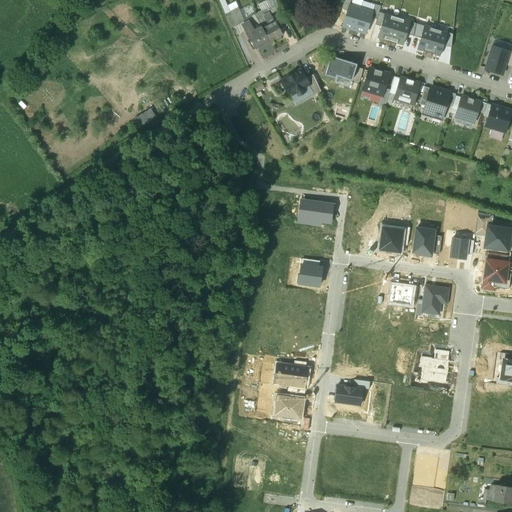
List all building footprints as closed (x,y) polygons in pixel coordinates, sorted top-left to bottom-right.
[(218,0),(231,28),(245,22),(238,7),(230,12),(224,0),(218,0)] [(269,0),(273,11),(278,8),(275,0),(269,0)] [(341,26),(365,34),(372,11),(349,3),(346,10),(341,26)] [(317,16),(306,9),(302,13),(314,21),(317,16)] [(269,11),(256,18),(270,41),(283,34),(280,30),(283,28),(277,19),(274,20),(269,11)] [(380,25),(384,13),(378,11),(374,23),(380,25)] [(377,36),(390,40),(397,17),(384,13),(380,25),(377,36)] [(410,21),(397,17),(390,40),(403,43),(406,33),(410,21)] [(256,49),(270,41),(256,18),(245,25),(243,26),(243,27),(250,39),(248,41),(252,47),(254,45),(256,49)] [(410,21),(406,33),(413,35),(415,23),(410,21)] [(423,25),(415,23),(413,35),(420,37),(423,25)] [(417,48),(428,51),(435,28),(423,25),(420,37),(417,48)] [(447,32),(435,28),(428,51),(440,55),(443,44),(447,32)] [(452,34),(447,32),(443,44),(450,46),(452,34)] [(502,74),(505,64),(509,51),(492,46),(485,69),(502,74)] [(356,63),(330,55),(325,74),(335,77),(336,74),(351,79),(355,66),(356,63)] [(362,68),(355,66),(351,79),(358,81),(362,68)] [(388,73),(369,67),(362,89),(381,95),(384,87),(388,73)] [(300,69),(281,80),(290,95),(296,91),(297,94),(304,90),(303,87),(308,84),(309,84),(305,78),(300,69)] [(320,90),(313,73),(305,78),(309,84),(308,84),(314,93),(320,90)] [(395,94),(400,77),(394,76),(390,89),(389,92),(395,94)] [(400,76),(400,77),(395,94),(394,98),(413,104),(419,82),(400,76)] [(428,87),(424,86),(419,103),(423,104),(428,87)] [(390,89),(385,87),(384,87),(381,95),(378,104),(385,106),(389,92),(390,89)] [(440,91),(428,87),(423,104),(421,112),(442,118),(446,103),(450,92),(441,89),(440,91)] [(455,93),(450,92),(446,103),(452,105),(455,95),(455,93)] [(455,113),(460,96),(455,95),(452,105),(450,112),(455,113)] [(461,95),(460,96),(455,113),(454,116),(474,122),(480,101),(461,95)] [(482,115),(487,117),(492,104),(486,103),(482,115)] [(511,110),(492,103),(492,104),(487,117),(485,125),(504,132),(511,110)] [(332,203),(299,199),(297,220),(320,223),(321,220),(330,221),(332,203)] [(477,215),(474,232),(486,234),(487,226),(489,216),(477,215)] [(380,246),(400,249),(403,227),(383,224),(380,246)] [(431,250),(433,234),(433,228),(415,226),(412,251),(430,253),(431,250)] [(509,229),(487,226),(486,234),(485,245),(507,248),(509,229)] [(431,250),(439,251),(441,235),(433,234),(431,250)] [(465,257),(465,252),(467,238),(452,236),(449,255),(465,257)] [(488,259),(506,262),(507,255),(489,252),(488,259)] [(302,257),(301,263),(319,266),(319,260),(302,257)] [(506,270),(507,262),(506,262),(488,259),(486,259),(484,272),(483,271),(482,277),(483,278),(482,287),(493,288),(493,286),(501,287),(502,280),(504,281),(506,270)] [(319,285),(321,266),(319,266),(301,263),(299,274),(297,274),(296,282),(319,285)] [(447,287),(425,284),(423,299),(421,310),(437,312),(439,299),(445,300),(447,287)] [(448,359),(449,351),(435,349),(434,357),(448,359)] [(450,359),(448,359),(434,357),(421,355),(420,366),(424,366),(422,379),(446,383),(450,359)] [(511,357),(502,356),(499,379),(511,380),(511,357)] [(278,381),(305,385),(307,366),(280,363),(278,381)] [(352,386),(362,387),(368,388),(369,380),(353,378),(352,386)] [(335,400),(360,403),(362,387),(352,386),(337,383),(335,400)] [(275,412),(300,415),(302,396),(277,392),(275,412)] [(511,486),(490,483),(490,489),(484,488),(483,499),(486,499),(511,503),(511,498),(511,486)]
